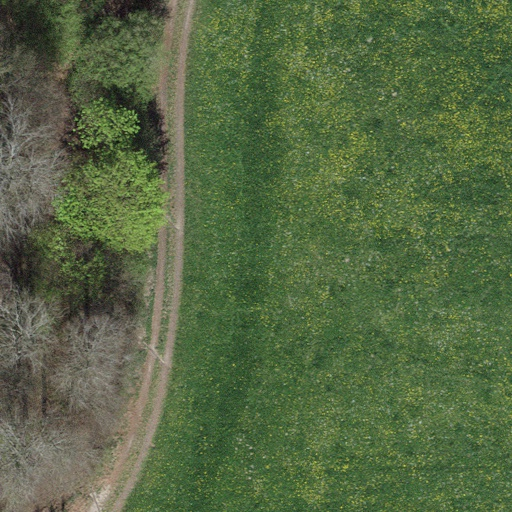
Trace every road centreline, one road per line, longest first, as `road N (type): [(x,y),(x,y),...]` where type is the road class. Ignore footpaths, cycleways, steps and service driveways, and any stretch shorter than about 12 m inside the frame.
road 1 (track): [(181,0),(150,349),(113,487),(93,511)]
road 2 (track): [(102,0),(0,283)]
